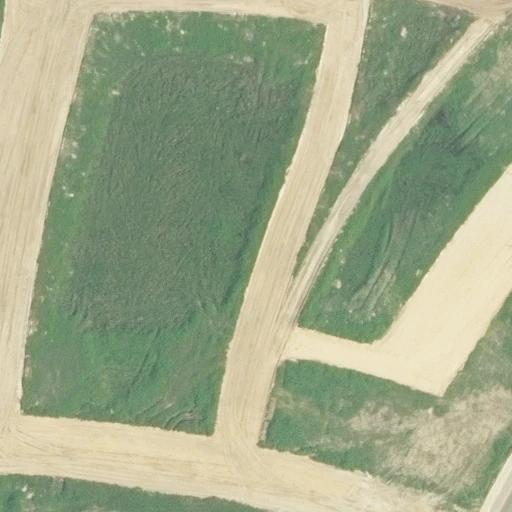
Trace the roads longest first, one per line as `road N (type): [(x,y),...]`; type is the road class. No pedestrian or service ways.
road 1 (residential): [(234,479),(275,274),(334,112),(360,0)]
road 2 (residential): [(0,442),(234,479)]
road 3 (residential): [(0,223),(60,0)]
road 4 (residential): [(234,479),(381,511)]
